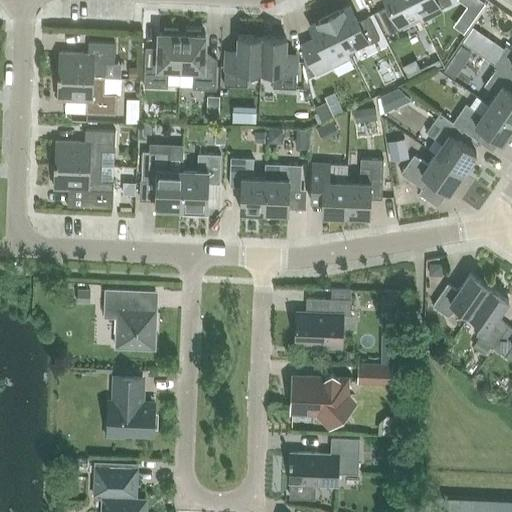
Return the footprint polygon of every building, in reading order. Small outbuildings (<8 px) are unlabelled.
[(399,23),(417,14),(410,0),(386,0),(389,6),(378,11),(389,34),(401,28),(399,23)] [(410,0),(417,14),(421,21),(441,11),(440,8),(450,3),(448,0),(410,0)] [(330,16),(346,49),(365,40),(367,44),(379,39),(368,16),(357,21),(349,6),(330,16)] [(346,49),(330,16),(310,25),(316,38),(301,45),(307,77),(331,66),(350,57),(347,49),(346,49)] [(180,69),(182,33),(177,33),(177,29),(163,28),(163,32),(158,32),(157,57),(145,56),(143,86),(167,87),(168,69),(180,69)] [(192,88),(215,89),(217,59),(204,59),(205,34),(200,34),(200,30),(186,29),(186,33),(182,33),(180,69),(193,70),(192,88)] [(260,71),(262,36),(238,35),(237,59),(225,59),(223,85),(247,86),(247,70),(260,71)] [(262,36),(260,71),(273,71),(272,87),(295,88),(297,61),(285,61),(286,37),(262,36)] [(58,76),(105,77),(105,62),(114,63),(114,42),(88,41),(87,53),(59,52),(58,76)] [(492,64),(496,67),(511,77),(511,49),(505,45),(492,64)] [(511,91),(510,90),(511,86),(511,77),(496,67),(484,85),(495,93),(488,104),(511,120),(511,91)] [(104,93),(105,77),(58,76),(57,99),(86,101),(85,113),(115,114),(116,93),(104,93)] [(255,100),(238,101),(239,117),(256,117),(255,100)] [(511,128),(511,120),(488,104),(481,114),(465,104),(452,122),(463,130),(476,139),(483,129),(502,143),(511,128)] [(476,153),(456,139),(463,130),(452,122),(439,113),(426,132),(442,143),(435,153),(462,173),(476,153)] [(54,164),(101,166),(102,150),(114,151),(115,130),(84,129),(84,141),(55,140),(54,164)] [(182,170),(167,169),(168,152),(142,151),(141,180),(156,180),(154,207),(180,208),(182,170)] [(207,183),(219,183),(220,154),(197,153),(197,170),(182,170),(180,208),(206,209),(207,183)] [(449,192),(462,173),(435,153),(427,164),(413,154),(401,173),(422,188),(429,179),(449,192)] [(252,177),(253,158),(230,157),(229,186),(241,186),(240,210),(264,211),(265,178),(252,177)] [(264,211),(288,212),(289,188),(300,189),(301,165),(265,163),(265,178),(264,211)] [(346,181),(334,180),(334,164),(312,163),(310,201),(322,202),(321,214),(345,214),(346,181)] [(381,198),(383,164),(370,163),(370,167),(360,167),(359,181),(346,181),(345,214),(369,215),(370,198),(381,198)] [(54,164),(53,188),(72,188),(71,204),(67,204),(67,206),(112,208),(112,202),(113,181),(101,181),(101,166),(54,164)] [(469,315),(489,286),(470,273),(457,290),(447,283),(432,305),(448,316),(458,307),(469,315)] [(493,347),(508,325),(496,317),(508,299),(489,286),(469,315),(480,322),(476,335),(493,347)] [(134,307),(135,289),(105,288),(104,316),(116,316),(115,347),(154,348),(156,308),(134,307)] [(343,314),(350,315),(350,299),(306,297),(306,312),(296,311),(295,341),(323,342),(323,349),(341,350),(343,314)] [(511,327),(508,325),(493,347),(510,359),(511,360),(511,327)] [(360,364),(359,380),(388,381),(389,365),(360,364)] [(326,428),(336,418),(352,403),(344,394),(344,380),(337,379),(332,373),(325,379),(293,377),(292,414),(314,415),(326,428)] [(151,434),(153,403),(145,403),(146,377),(115,376),(114,401),(110,401),(109,419),(105,419),(104,436),(122,437),(122,433),(151,434)] [(290,451),(289,482),(316,483),(316,485),(337,486),(337,472),(357,473),(359,438),(331,437),(330,453),(290,451)] [(127,463),(95,462),(94,497),(102,497),(101,511),(145,511),(146,507),(143,503),(143,498),(135,498),(136,480),(126,480),(127,463)] [(511,511),(511,502),(447,499),(445,511),(511,511)]
